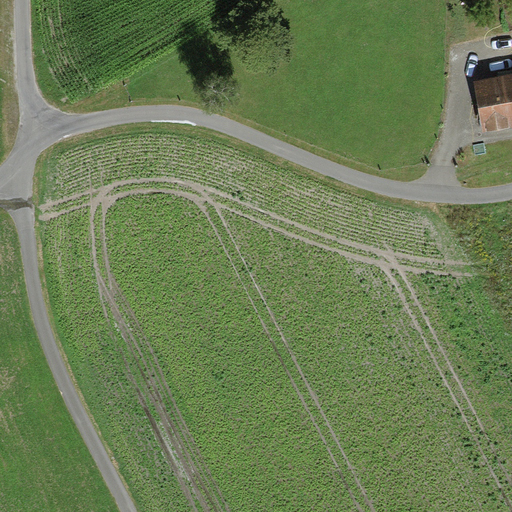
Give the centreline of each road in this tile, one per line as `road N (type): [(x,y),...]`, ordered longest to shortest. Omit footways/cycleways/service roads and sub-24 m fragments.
road 1 (residential): [(511,192),(470,197),(379,186),(208,118),(168,110),(75,124),(0,175)]
road 2 (track): [(130,511),(46,339),(28,261),(23,0)]
